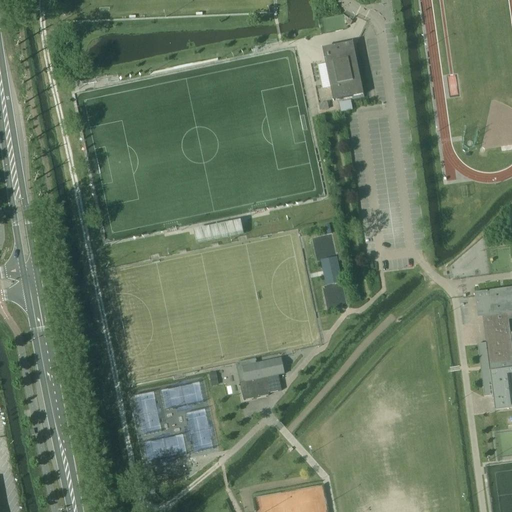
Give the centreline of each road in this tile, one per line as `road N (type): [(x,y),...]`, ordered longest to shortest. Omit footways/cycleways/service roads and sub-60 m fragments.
road 1 (tertiary): [(75,511),(30,281)]
road 2 (tertiary): [(30,281),(0,88)]
